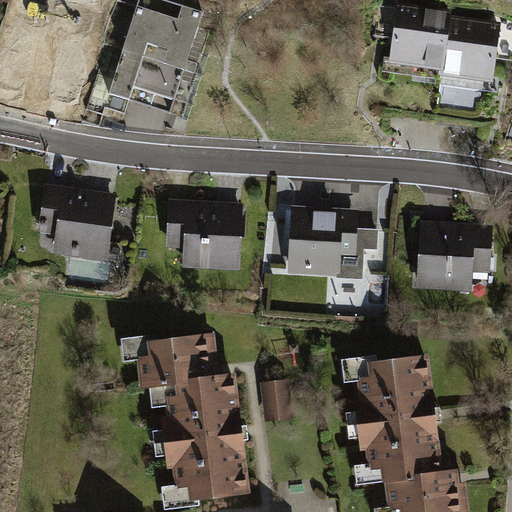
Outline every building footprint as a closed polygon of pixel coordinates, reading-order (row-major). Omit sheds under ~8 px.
[(199,13),(161,0),(131,0),(116,45),(180,67),(199,13)] [(443,11),(390,4),(382,60),(435,67),(442,18),(443,11)] [(493,25),(442,18),(434,77),(484,84),(493,25)] [(164,114),(180,67),(116,45),(100,91),(164,114)] [(110,258),(119,197),(49,187),(41,248),(110,258)] [(248,203),(176,200),(173,274),(245,277),(248,203)] [(369,206),(291,203),(288,272),(366,276),(369,206)] [(413,222),(412,280),(483,282),(485,223),(413,222)] [(384,254),(368,253),(367,303),(391,303),(392,272),(383,272),(384,254)] [(214,373),(210,332),(130,339),(133,379),(154,378),(214,373)] [(411,471),(437,468),(426,355),(348,363),(360,481),(380,479),(412,476),(411,471)] [(214,373),(154,378),(161,498),(246,493),(231,370),(214,373)] [(437,468),(411,471),(412,476),(380,479),(382,511),(465,511),(461,466),(437,468)]
